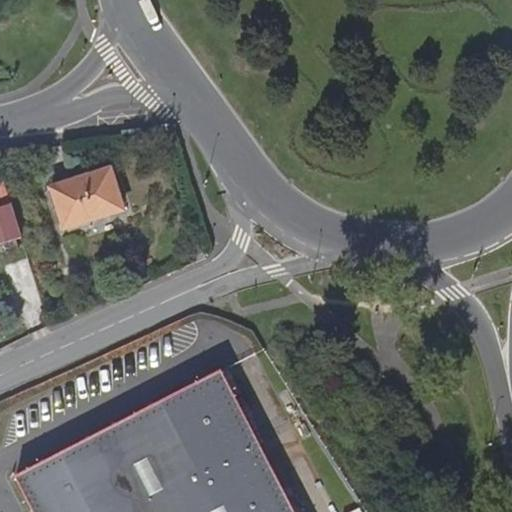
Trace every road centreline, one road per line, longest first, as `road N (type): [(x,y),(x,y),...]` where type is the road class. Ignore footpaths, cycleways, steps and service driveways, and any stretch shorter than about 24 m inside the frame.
road 1 (secondary): [(384,244),(449,290),(469,315),(511,413)]
road 2 (residential): [(157,302),(312,259),(353,238)]
road 3 (residential): [(244,164),(239,237),(221,261),(157,302)]
road 4 (residential): [(0,373),(157,302)]
road 5 (tertiary): [(31,116),(191,90)]
road 6 (tertiary): [(121,0),(102,48),(71,87),(31,116)]
road 7 (secondary): [(384,244),(459,236),(511,201)]
road 8 (secondary): [(244,164),(290,213),(353,238)]
